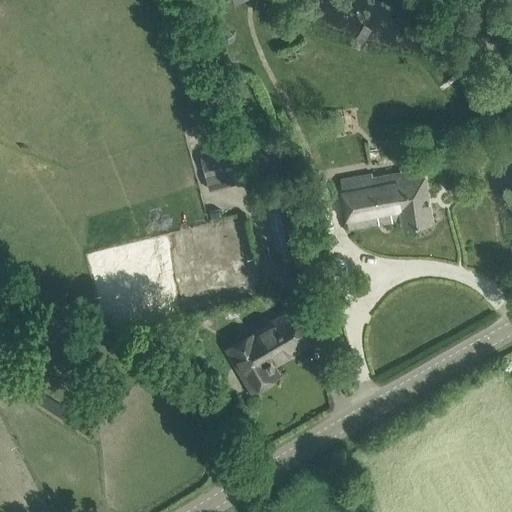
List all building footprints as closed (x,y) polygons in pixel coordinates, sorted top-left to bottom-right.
[(254,133),(240,91),(230,94),(244,137),(254,133)] [(280,140),(248,146),(252,165),(255,181),(286,176),(283,159),(280,140)] [(201,156),(205,172),(239,164),(235,147),(201,156)] [(432,222),(423,164),(341,177),(349,228),(402,219),(403,227),(432,222)] [(307,261),(292,202),(268,208),(282,267),(307,261)] [(246,391),(247,392),(277,374),(273,367),(275,365),(273,363),(309,342),(291,312),(229,348),(239,364),(242,362),(256,385),(246,391)] [(81,410),(96,420),(105,408),(89,397),(81,410)] [(451,511),(457,510),(445,484),(385,511),(451,511)]
